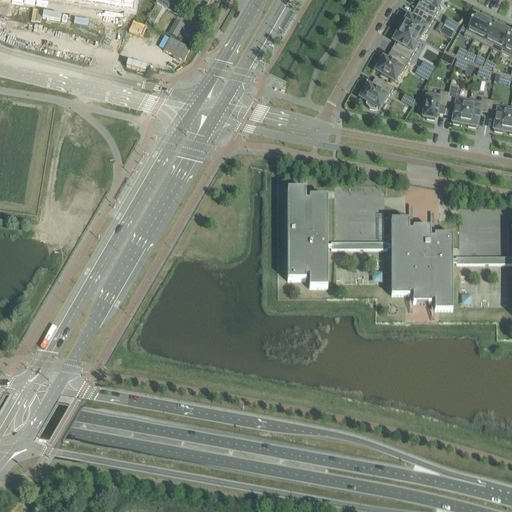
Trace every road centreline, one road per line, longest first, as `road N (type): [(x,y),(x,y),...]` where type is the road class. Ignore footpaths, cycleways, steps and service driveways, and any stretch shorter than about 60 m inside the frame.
road 1 (primary): [(493,494),(0,401)]
road 2 (primary): [(0,422),(475,511)]
road 3 (primary): [(493,494),(343,437),(56,389)]
road 4 (primary): [(22,445),(375,511)]
road 5 (secondary): [(191,116),(32,387)]
road 6 (secondary): [(56,389),(213,121)]
road 7 (residential): [(315,143),(511,179)]
road 8 (unclassified): [(0,70),(191,116)]
road 9 (residential): [(511,163),(319,128)]
road 10 (unclassified): [(167,92),(0,49)]
road 11 (residential): [(391,0),(319,128)]
road 12 (residential): [(8,0),(128,18)]
road 13 (secondary): [(223,105),(283,0)]
